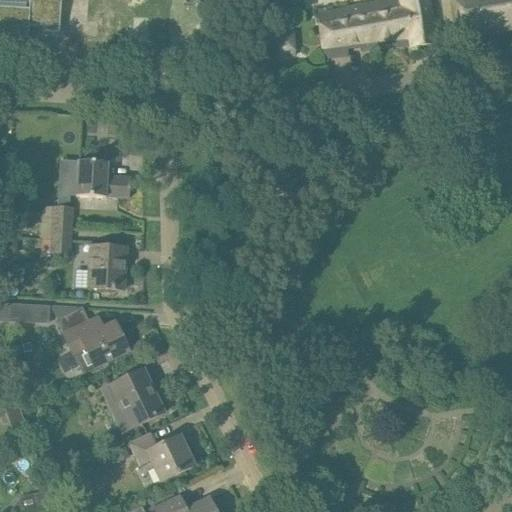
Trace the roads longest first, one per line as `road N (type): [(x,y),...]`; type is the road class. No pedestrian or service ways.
road 1 (residential): [(266,511),(171,304),(174,95)]
road 2 (residential): [(174,95),(324,87),(511,59)]
road 3 (residential): [(0,90),(174,95)]
